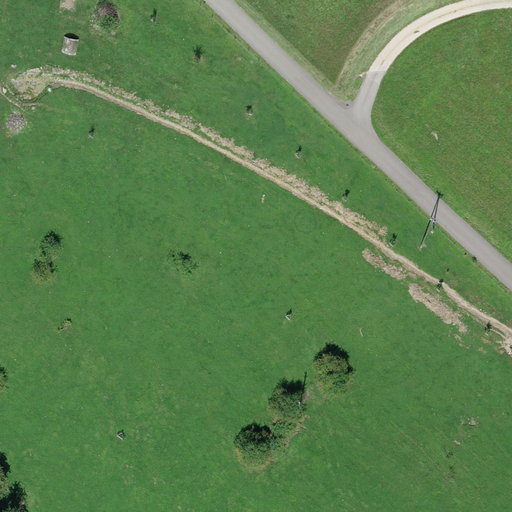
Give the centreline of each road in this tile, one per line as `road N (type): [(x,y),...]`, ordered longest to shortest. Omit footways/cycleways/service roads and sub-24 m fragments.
road 1 (unclassified): [(212,0),(511,282)]
road 2 (track): [(511,2),(451,8),(394,45),(369,79),(355,137)]
